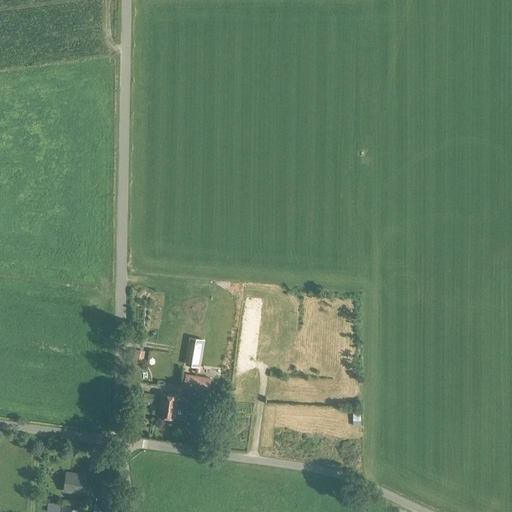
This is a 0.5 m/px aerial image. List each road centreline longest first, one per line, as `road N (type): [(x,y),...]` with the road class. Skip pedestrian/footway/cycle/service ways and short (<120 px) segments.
road 1 (unclassified): [(121,440),(123,0)]
road 2 (unclassified): [(121,440),(332,472),(427,511)]
road 3 (unclassified): [(121,440),(0,424)]
